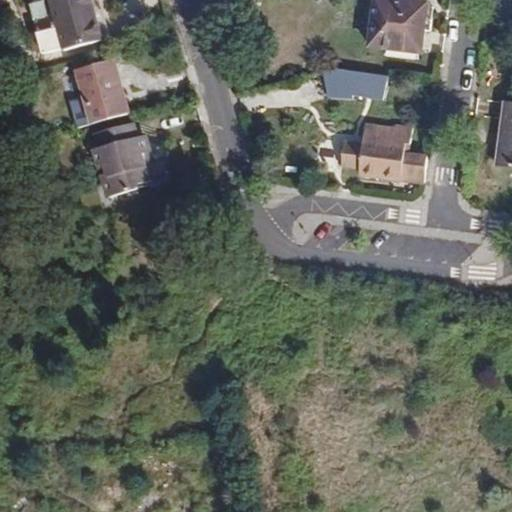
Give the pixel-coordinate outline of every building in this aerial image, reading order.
[(50,0),(46,0),(34,3),(41,31),(57,27),(50,0)] [(105,40),(94,0),(52,0),(66,51),(105,40)] [(427,4),(396,0),(375,0),(370,47),(421,53),(427,4)] [(95,126),(131,115),(116,64),(80,74),(95,126)] [(389,76),(342,69),(323,72),(328,98),(353,99),(353,94),(384,100),(389,76)] [(511,167),(511,102),(506,102),(497,166),(511,167)] [(134,124),(97,135),(101,149),(96,150),(101,167),(102,167),(106,166),(109,179),(106,184),(110,198),(138,191),(142,185),(156,181),(143,137),(138,138),(134,124)] [(425,184),(428,157),(408,155),(409,145),(412,145),(415,129),(397,126),(397,130),(367,126),(364,143),(345,141),(342,167),(360,169),(360,175),(425,184)]
